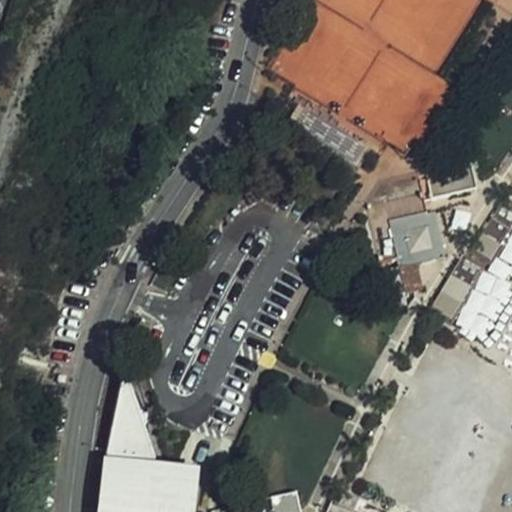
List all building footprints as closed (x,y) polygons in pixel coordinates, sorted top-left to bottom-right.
[(461,84),(483,49),(471,42),(449,77),(461,84)] [(300,105),(285,127),(357,174),(372,152),(300,105)] [(477,193),(472,170),(427,179),(431,201),(477,193)] [(427,213),(424,197),(368,207),(380,271),(369,273),(374,301),(421,293),(416,264),(446,259),(438,211),(427,213)] [(511,212),(502,206),(472,252),(492,265),(511,233),(511,212)] [(463,261),(430,313),(451,326),(484,274),(463,261)] [(152,463),(124,369),(105,459),(152,463)] [(189,511),(193,477),(103,467),(100,511),(189,511)] [(301,511),(297,492),(271,497),(274,511),(301,511)] [(335,495),(328,511),(355,511),(358,505),(335,495)]
